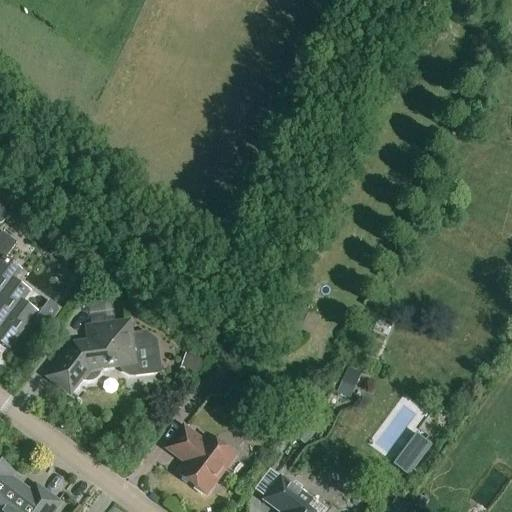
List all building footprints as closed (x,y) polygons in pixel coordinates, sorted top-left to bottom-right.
[(20,205),(7,221),(17,229),(30,213),(20,205)] [(16,244),(1,233),(0,234),(0,343),(8,349),(34,314),(20,303),(27,294),(11,282),(18,272),(3,261),(16,244)] [(48,302),(32,324),(45,333),(61,311),(48,302)] [(293,312),(283,336),(295,341),(305,317),(293,312)] [(99,369),(118,366),(118,370),(122,375),(124,377),(126,378),(129,379),(133,379),(161,375),(156,341),(145,333),(129,335),(127,324),(87,330),(89,344),(73,346),(48,379),(69,394),(80,380),(83,382),(87,383),(91,382),(95,380),(97,377),(99,373),(99,369)] [(185,354),(180,369),(199,375),(203,360),(185,354)] [(336,394),(349,400),(361,374),(348,368),(336,394)] [(302,423),(291,437),(305,448),(316,434),(302,423)] [(200,444),(183,431),(169,450),(187,464),(179,475),(178,474),(177,475),(205,496),(206,495),(204,494),(213,483),(215,485),(223,474),(219,471),(230,456),(205,438),(200,444)] [(416,437),(409,445),(423,456),(430,447),(416,437)] [(12,474),(0,465),(0,511),(1,511),(51,511),(57,505),(35,489),(30,496),(8,479),(12,474)] [(312,501),(280,478),(262,502),(275,511),(307,511),(305,510),(312,501)] [(394,500),(385,511),(404,511),(407,509),(394,500)]
